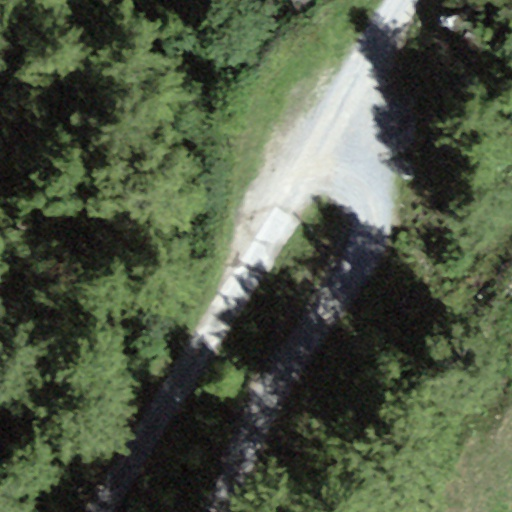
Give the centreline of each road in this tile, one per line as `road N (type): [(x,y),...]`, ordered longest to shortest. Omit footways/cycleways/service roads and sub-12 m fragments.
road 1 (unclassified): [(295,183),(339,167),(378,190),(379,236),(227,473),(211,511)]
road 2 (unclassified): [(295,183),(106,511)]
road 3 (unclassified): [(414,0),(295,183)]
